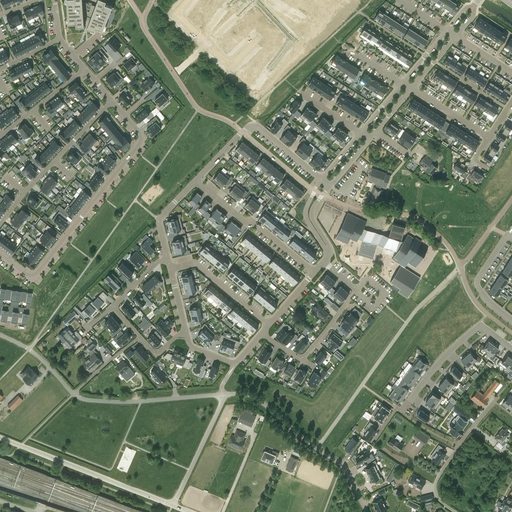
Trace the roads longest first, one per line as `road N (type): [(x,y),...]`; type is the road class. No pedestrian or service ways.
road 1 (residential): [(0,254),(32,279),(141,140),(124,116)]
road 2 (residential): [(367,511),(340,463),(254,396),(222,394)]
road 3 (unclassified): [(173,505),(0,437)]
road 4 (residential): [(195,181),(249,125),(321,179)]
road 5 (residential): [(112,101),(0,225)]
road 6 (residential): [(511,349),(480,325),(401,411)]
road 7 (residential): [(195,181),(315,271)]
road 8 (residential): [(222,394),(140,401),(73,394)]
road 9 (residential): [(455,511),(437,496),(435,482),(494,401)]
road 10 (residential): [(173,505),(222,394)]
road 11 (residential): [(268,325),(196,264),(170,268)]
